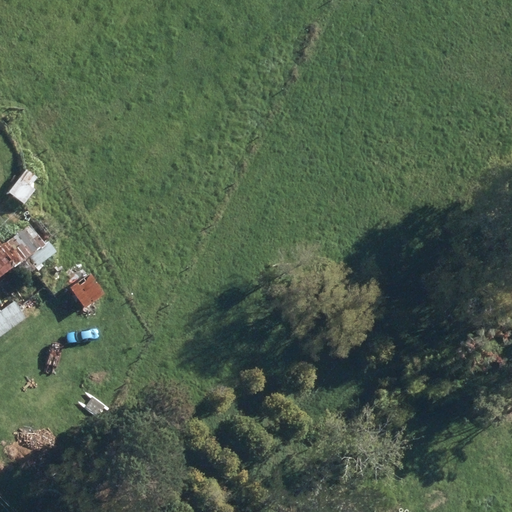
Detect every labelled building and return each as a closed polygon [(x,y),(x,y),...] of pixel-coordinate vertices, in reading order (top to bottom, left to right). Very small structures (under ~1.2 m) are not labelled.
[(8,194),(23,207),(36,192),(32,189),(38,181),(27,172),(8,194)] [(0,280),(46,248),(32,229),(5,249),(0,242),(0,280)] [(70,289),(87,310),(106,295),(88,274),(70,289)] [(443,477),(472,504),(489,485),(461,458),(443,477)] [(329,511),(354,511),(336,501),(329,511)]
